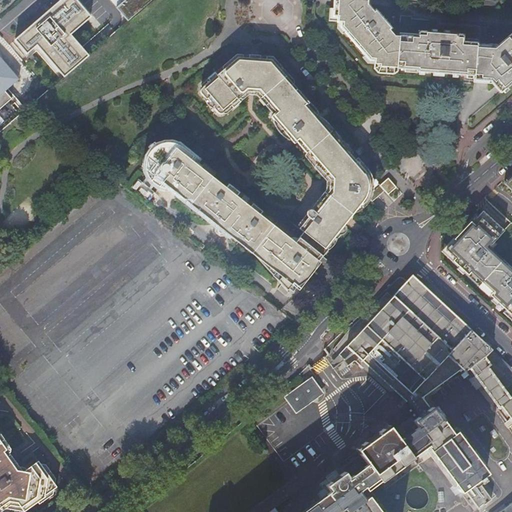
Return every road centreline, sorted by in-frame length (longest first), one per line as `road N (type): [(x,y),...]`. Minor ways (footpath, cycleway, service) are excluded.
road 1 (tertiary): [(103,511),(380,262)]
road 2 (unknown): [(84,390),(227,258),(254,283),(220,318)]
road 3 (residential): [(412,260),(511,350)]
